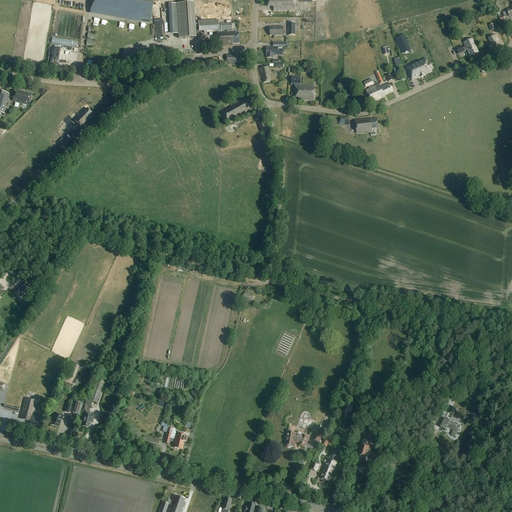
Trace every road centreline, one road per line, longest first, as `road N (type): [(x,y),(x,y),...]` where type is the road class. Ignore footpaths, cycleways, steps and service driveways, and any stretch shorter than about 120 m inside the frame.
road 1 (secondary): [(336,511),(0,433)]
road 2 (unclassified): [(269,103),(358,114),(511,44)]
road 3 (track): [(275,135),(511,216)]
road 4 (unclassified): [(0,216),(130,91)]
road 5 (unclassified): [(272,266),(283,171),(269,103)]
road 6 (unclassified): [(130,91),(199,57),(254,47)]
road 7 (unclassified): [(0,71),(130,91)]
